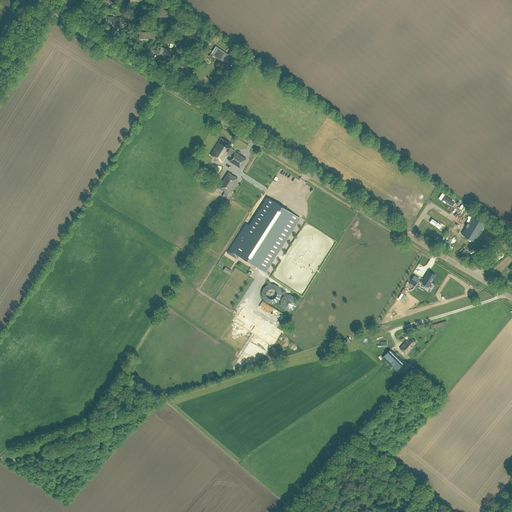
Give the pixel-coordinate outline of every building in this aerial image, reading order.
[(113,22),(113,24),(114,27),(121,26),(120,23),(125,23),(124,18),(114,18),(114,17),(109,17),(109,22),(113,22)] [(199,31),(195,30),(194,32),(186,30),(185,35),(197,38),(199,31)] [(228,55),(216,47),(212,53),(225,62),(227,58),(230,60),(232,58),(240,63),(245,55),(240,51),(237,54),(234,52),(232,54),(230,53),(228,55)] [(180,65),(191,68),(192,63),(182,59),(180,65)] [(232,145),(221,138),(211,155),(222,162),(228,155),(231,157),(228,160),(240,168),(246,159),(230,148),(232,145)] [(231,174),(228,172),(218,188),(224,192),(222,196),(224,197),(227,193),(227,194),(237,178),(234,176),(234,177),(231,175),(231,174)] [(445,196),(443,200),(452,206),(454,202),(445,196)] [(299,218),(268,198),(245,234),(241,232),(228,253),(237,259),(239,255),(264,272),(299,218)] [(466,227),(461,234),(475,242),(479,235),(482,231),(481,231),(486,224),(472,216),(468,223),(465,227),(466,227)] [(432,219),(430,222),(438,228),(440,227),(439,226),(441,224),(432,219)] [(425,279),(422,283),(428,287),(431,282),(431,283),(435,275),(429,271),(424,278),(425,279)] [(272,287),(267,292),(272,296),(277,291),(272,287)] [(286,311),(298,308),(293,294),(281,298),(286,311)] [(276,318),(274,320),(281,326),(283,323),(276,318)] [(416,342),(410,337),(400,348),(407,354),(411,349),(410,349),(416,342)] [(404,363),(390,349),(382,357),(396,371),(404,363)]
